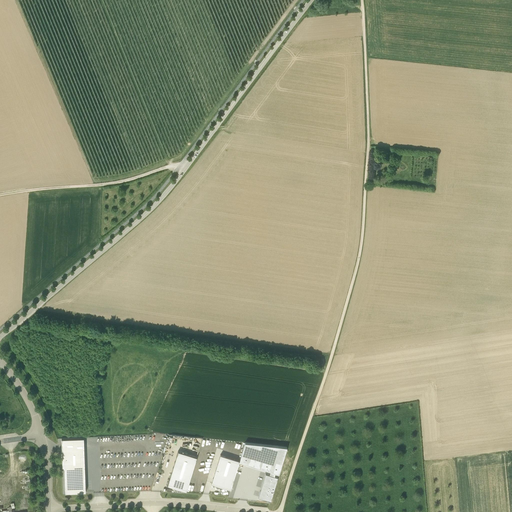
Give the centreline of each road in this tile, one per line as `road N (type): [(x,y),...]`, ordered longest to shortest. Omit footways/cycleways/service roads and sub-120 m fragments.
road 1 (track): [(280,511),(360,244),(368,146),(361,0)]
road 2 (tertiary): [(0,337),(161,198),(310,0)]
road 3 (unclassified): [(47,508),(153,502),(252,511)]
road 4 (track): [(0,194),(106,184),(187,164)]
